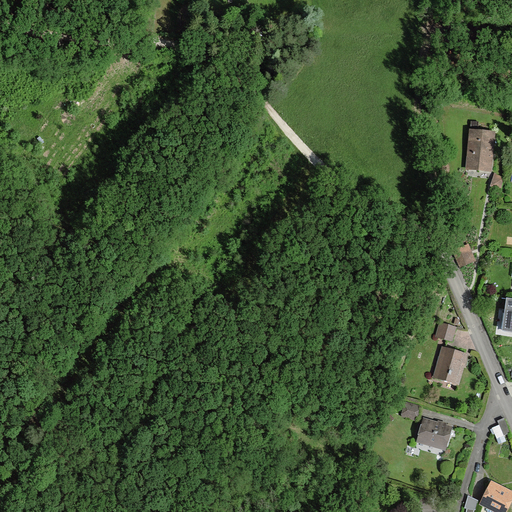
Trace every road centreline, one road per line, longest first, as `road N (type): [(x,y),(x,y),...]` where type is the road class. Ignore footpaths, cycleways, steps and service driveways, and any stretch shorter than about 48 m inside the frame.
road 1 (track): [(427,235),(344,186),(253,87),(216,60),(157,39),(57,37),(0,23)]
road 2 (residential): [(501,388),(443,253),(427,235)]
road 3 (residential): [(501,388),(460,502)]
